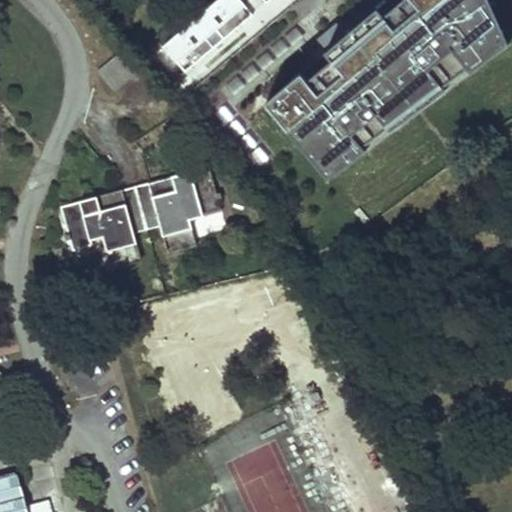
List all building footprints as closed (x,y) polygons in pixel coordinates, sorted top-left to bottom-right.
[(244,0),(208,0),(160,40),(185,70),(255,12),(244,0)] [(261,99),(325,174),(361,148),(358,144),(383,125),(386,129),(441,89),(438,85),(463,67),(466,71),(505,42),(485,0),(378,0),(331,39),(336,45),(325,55),(320,49),(261,99)] [(321,26),(309,36),(320,49),(325,55),(336,45),(331,39),(321,26)] [(110,90),(140,65),(125,48),(96,73),(110,90)] [(218,210),(207,167),(59,208),(70,251),(101,242),(108,267),(138,258),(131,234),(159,227),(165,251),(194,244),(187,218),(218,210)] [(0,511),(24,511),(23,509),(23,507),(18,508),(9,475),(0,477),(0,445),(17,441),(0,378),(0,511)] [(46,511),(44,503),(23,509),(24,511),(46,511)]
